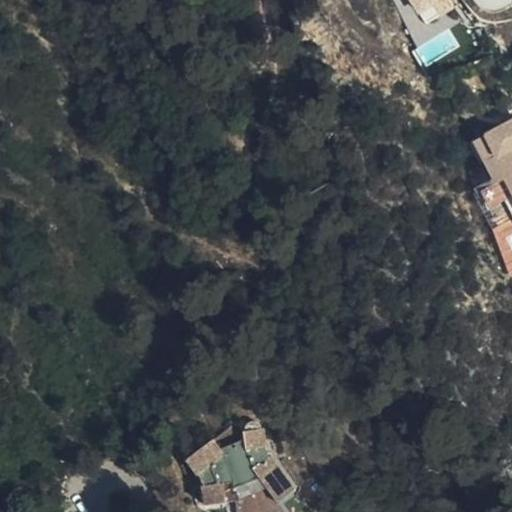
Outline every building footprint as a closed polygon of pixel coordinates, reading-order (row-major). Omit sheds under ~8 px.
[(465,26),(458,8),(422,22),(413,0),(408,0),(400,3),(416,44),(465,26)] [(410,0),(423,22),(457,2),(455,0),(410,0)] [(511,122),(472,142),(511,220),(511,122)] [(243,432),(243,437),(244,443),(224,454),(220,449),(212,438),(186,458),(189,463),(198,473),(200,481),(203,506),(225,502),(222,484),(232,482),(233,488),(258,477),(278,503),(295,489),(266,453),(265,447),(263,428),(255,422),(250,421),(245,422),(242,428),(243,432)] [(244,443),(243,437),(220,449),(224,454),(244,443)]
